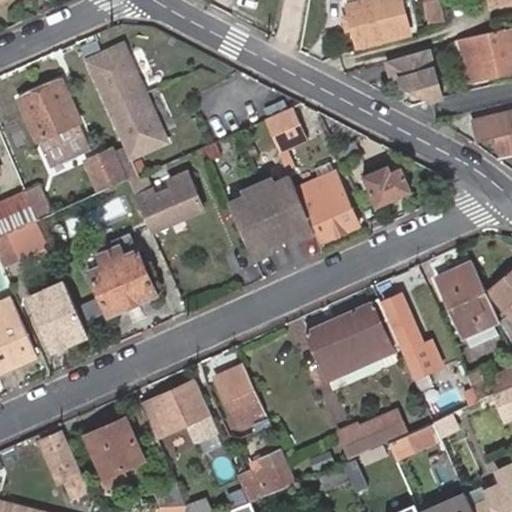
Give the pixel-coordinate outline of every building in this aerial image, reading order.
[(399,0),(388,0),(348,8),(357,49),(407,38),(399,0)] [(443,20),(439,0),(424,0),(429,23),(443,20)] [(511,0),(488,0),(491,11),(511,6),(511,0)] [(511,56),(511,32),(503,35),(509,57),(511,56)] [(462,45),(460,46),(471,89),(511,78),(511,56),(509,57),(503,35),(462,45)] [(430,42),(386,56),(401,103),(445,89),(430,42)] [(127,44),(89,60),(130,158),(167,142),(127,44)] [(19,100),(43,154),(84,136),(59,82),(19,100)] [(291,109),(273,117),(283,140),(302,132),(291,109)] [(474,122),(479,144),(498,140),(511,136),(511,117),(510,118),(509,114),(474,122)] [(511,136),(498,140),(503,161),(511,158),(511,136)] [(356,144),(338,152),(344,165),(362,157),(356,144)] [(123,176),(112,152),(87,164),(98,187),(123,176)] [(379,206),(412,190),(402,169),(392,173),(389,166),(366,176),(379,206)] [(302,199),(323,243),(358,227),(338,183),(333,171),(297,187),(302,199)] [(172,180),(168,182),(171,190),(155,197),(152,189),(136,197),(139,204),(151,232),(202,210),(189,179),(186,173),(172,180)] [(241,196),(227,202),(254,262),(266,257),(264,251),(269,249),(293,239),(298,237),(300,243),(315,236),(288,175),(273,182),(271,177),(239,190),(241,196)] [(37,186),(24,192),(37,221),(50,215),(37,186)] [(0,236),(9,233),(37,221),(24,192),(0,203),(0,236)] [(48,246),(37,221),(9,233),(20,258),(48,246)] [(0,236),(0,261),(2,266),(20,258),(9,233),(0,236)] [(89,271),(109,316),(156,294),(136,250),(125,255),(120,243),(97,254),(102,265),(89,271)] [(497,324),(470,264),(436,279),(462,338),(467,336),(497,324)] [(511,276),(486,298),(511,328),(511,276)] [(53,351),(88,336),(65,284),(30,299),(53,351)] [(409,361),(418,357),(414,348),(423,344),(401,296),(383,304),(409,361)] [(0,305),(0,374),(38,358),(12,300),(0,305)] [(400,348),(378,301),(306,333),(327,381),(400,348)] [(502,335),(497,324),(467,336),(472,348),(502,335)] [(406,362),(421,396),(425,394),(442,386),(427,353),(418,357),(409,361),(406,362)] [(263,412),(243,366),(220,376),(226,389),(220,391),(222,394),(236,425),(263,412)] [(466,375),(478,402),(497,393),(511,386),(511,370),(485,382),(479,369),(466,375)] [(478,402),(466,375),(449,383),(458,405),(460,410),(478,402)] [(222,394),(220,391),(226,389),(220,376),(215,378),(212,379),(220,395),(222,394)] [(141,405),(156,439),(188,424),(195,421),(210,414),(195,381),(141,405)] [(442,386),(425,394),(434,416),(458,405),(449,383),(442,386)] [(511,386),(497,393),(502,405),(509,402),(511,401),(511,386)] [(195,421),(188,424),(196,443),(218,434),(210,414),(195,421)] [(342,436),(352,457),(388,442),(403,435),(394,414),(342,436)] [(143,460),(125,419),(91,433),(110,474),(143,460)] [(81,476),(61,431),(37,441),(56,487),(64,484),(79,477),(81,476)] [(260,475),(283,465),(287,463),(280,449),(253,461),(260,475)] [(345,464),(319,475),(326,492),(353,480),(345,464)] [(261,493),(290,480),(283,465),(260,475),(254,477),(261,493)] [(511,511),(511,465),(498,472),(503,483),(486,491),(489,499),(470,508),(472,511),(511,511)] [(79,477),(64,484),(71,500),(87,494),(79,477)] [(261,493),(254,477),(240,483),(247,499),(261,493)] [(154,488),(162,507),(185,507),(187,507),(186,505),(173,478),(155,486),(153,487),(154,488)] [(472,511),(470,508),(462,490),(417,510),(413,502),(390,511),(472,511)] [(187,507),(185,507),(183,511),(214,511),(207,495),(186,505),(187,507)] [(0,511),(37,511),(0,502),(0,511)] [(252,511),(248,503),(227,511),(252,511)]
